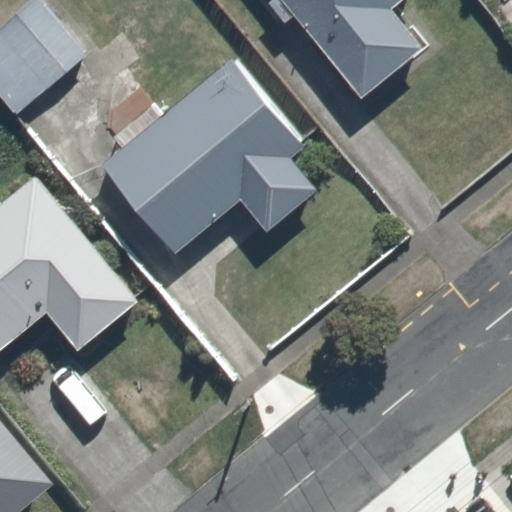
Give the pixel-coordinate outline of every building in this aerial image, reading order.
[(0,82),(21,111),(111,43),(78,0),(24,0),(0,18),(0,82)] [(247,0),(314,86),(400,19),(385,0),(247,0)] [(197,199),(215,224),(280,176),(186,48),(50,147),(126,251),(197,199)] [(0,300),(5,296),(37,334),(96,285),(0,170),(0,300)] [(134,394),(87,340),(59,365),(106,419),(134,394)] [(0,511),(12,511),(50,482),(0,421),(0,511)]
